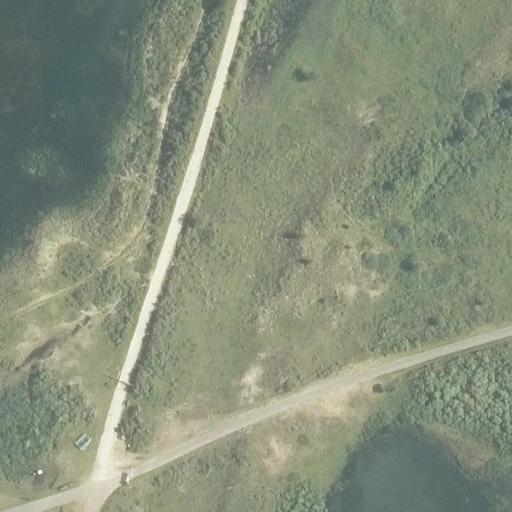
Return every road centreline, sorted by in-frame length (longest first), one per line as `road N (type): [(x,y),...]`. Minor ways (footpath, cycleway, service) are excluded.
road 1 (unknown): [(0,327),(64,296),(148,232),(164,103),(206,0)]
road 2 (track): [(240,0),(153,290)]
road 3 (track): [(153,290),(102,479)]
